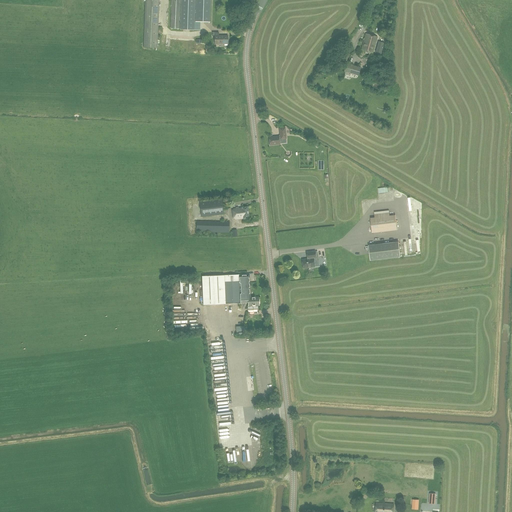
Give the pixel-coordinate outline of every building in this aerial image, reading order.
[(157,48),(159,0),(146,0),(144,47),(157,48)] [(179,29),(180,0),(171,0),(171,29),(179,29)] [(180,0),(180,30),(194,30),(200,30),(200,22),(210,22),(210,0),(180,0)] [(219,36),(219,32),(212,32),(212,36),(215,36),(215,44),(228,44),(228,36),(223,36),(223,37),(221,37),(221,36),(219,36)] [(364,42),(375,45),(377,37),(366,34),(364,42)] [(372,53),(375,45),(364,42),(361,50),(365,51),(366,53),(367,53),(368,52),(372,53)] [(381,53),(384,43),(379,42),(376,52),(381,53)] [(345,65),(351,51),(342,47),(341,51),(336,61),(345,65)] [(382,72),(384,58),(378,57),(376,71),(382,72)] [(358,76),(361,68),(358,67),(347,64),(344,72),(356,75),(358,76)] [(378,88),(380,79),(366,76),(364,85),(378,88)] [(280,136),(269,138),(270,146),(280,144),(280,142),(282,141),(282,140),(286,139),(286,136),(280,136)] [(201,217),(224,214),(222,199),(200,202),(201,217)] [(415,212),(414,205),(412,205),(411,200),(405,200),(406,212),(415,212)] [(249,218),(248,206),(242,207),(242,208),(234,209),(235,219),(243,218),(243,219),(249,218)] [(394,215),(393,211),(390,211),(390,213),(375,215),(375,218),(370,218),(372,233),(397,230),(395,215),(394,215)] [(196,231),(229,232),(229,222),(197,221),(196,231)] [(371,261),(401,257),(399,242),(369,246),(371,261)] [(303,268),(314,267),(313,258),(316,258),(315,251),(306,252),(307,256),(307,259),(302,260),(303,268)] [(239,276),(239,275),(202,276),(203,304),(240,303),(248,303),(248,306),(259,306),(259,297),(249,298),(249,283),(239,283),(239,276)] [(239,283),(249,283),(248,275),(239,276),(239,283)] [(393,511),(394,504),(376,503),(375,511),(393,511)]
